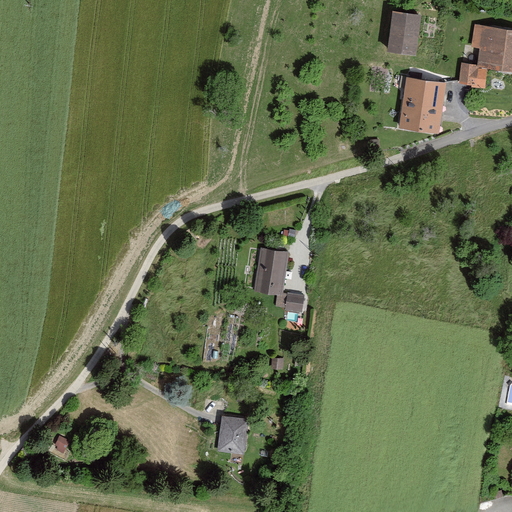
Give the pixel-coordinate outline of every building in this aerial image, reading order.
[(425,14),(396,11),(390,51),(420,54),(425,14)] [(511,28),(476,23),(473,48),(484,49),(482,65),(491,67),(511,69),(511,28)] [(491,67),(482,65),(465,62),(461,83),(488,87),(491,67)] [(450,82),(410,76),(402,128),(443,133),(450,82)] [(282,294),(289,251),(262,246),(254,289),(282,294)] [(305,294),(289,290),(285,310),(301,313),(305,294)] [(250,418),(223,414),(218,452),(244,456),(250,418)] [(71,453),(76,439),(60,433),(55,447),(71,453)]
